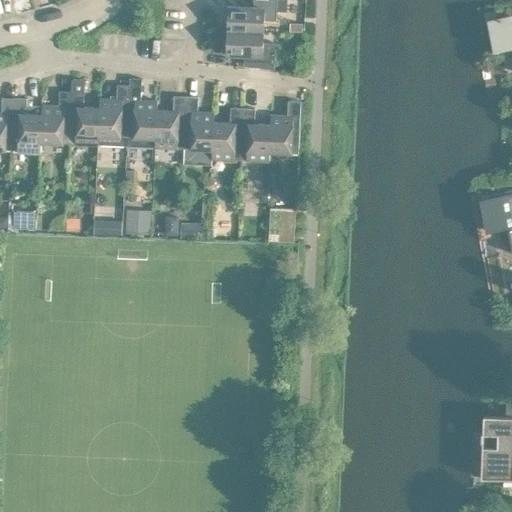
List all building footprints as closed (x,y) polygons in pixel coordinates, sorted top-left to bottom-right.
[(229,6),(228,30),(264,32),(264,21),(276,21),(277,11),(277,0),(253,0),(253,7),(229,6)] [(277,0),(277,11),(287,11),(287,0),(277,0)] [(511,14),(490,18),(497,51),(511,48),(511,14)] [(290,22),(290,32),(302,32),(302,23),(290,22)] [(264,32),(228,30),(227,54),(251,55),(250,66),(274,69),(275,43),(263,43),(264,32)] [(127,137),(155,138),(156,138),(157,110),(158,110),(158,101),(141,100),(142,85),(142,79),(130,78),(129,85),(127,137)] [(127,146),(127,137),(129,85),(117,84),(116,99),(100,98),(99,107),(100,107),(99,136),(99,145),(127,146)] [(42,143),(70,144),(72,91),(60,91),(59,106),(42,105),(42,106),(42,114),(41,142),(42,143)] [(70,144),(99,145),(99,136),(100,107),(99,107),(84,107),(84,92),(72,91),(70,144)] [(155,147),(184,149),(186,96),(174,96),(173,111),(158,110),(157,110),(156,138),(155,138),(155,147)] [(184,149),(212,150),(213,150),(214,122),(215,113),(198,112),(199,97),(186,96),(184,149)] [(0,149),(12,150),(15,98),(2,97),(1,112),(0,112),(0,149)] [(41,151),(42,143),(41,142),(42,114),(42,106),(27,105),(27,98),(15,98),(12,150),(41,151)] [(271,115),(270,124),(271,124),(270,152),(299,154),(301,101),(288,101),(287,116),(271,115)] [(212,159),(241,160),(243,108),(230,107),(230,122),(214,122),(213,150),(212,150),(212,159)] [(243,108),(241,160),(270,161),(270,152),(271,124),(270,124),(255,123),(255,108),(243,108)] [(507,228),(511,252),(511,192),(483,198),(489,231),(507,228)] [(15,210),(14,227),(34,228),(35,211),(15,210)] [(0,216),(0,226),(8,227),(8,217),(0,216)] [(166,216),(165,234),(178,235),(179,216),(166,216)] [(270,216),(269,241),(294,241),(295,217),(270,216)] [(127,217),(126,233),(151,234),(152,218),(127,217)] [(67,218),(66,231),(80,231),(80,219),(67,218)] [(94,219),(94,234),(107,234),(107,220),(94,219)] [(181,223),(181,239),(208,239),(208,223),(181,223)] [(481,478),(502,479),(511,479),(511,417),(484,416),(481,478)]
